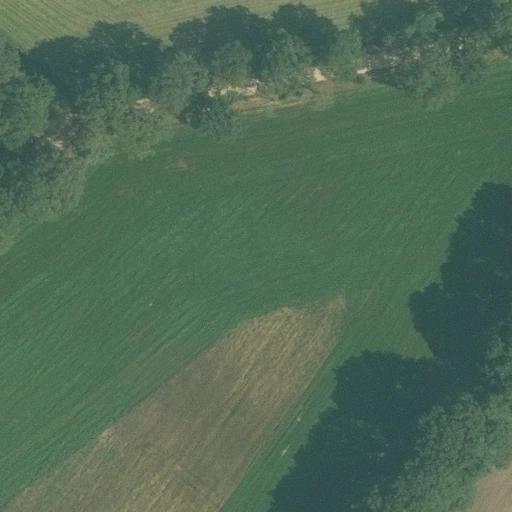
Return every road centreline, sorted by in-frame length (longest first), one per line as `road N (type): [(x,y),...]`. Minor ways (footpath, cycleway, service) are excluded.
road 1 (track): [(0,136),(511,36)]
road 2 (track): [(0,191),(45,155),(67,124),(0,67)]
